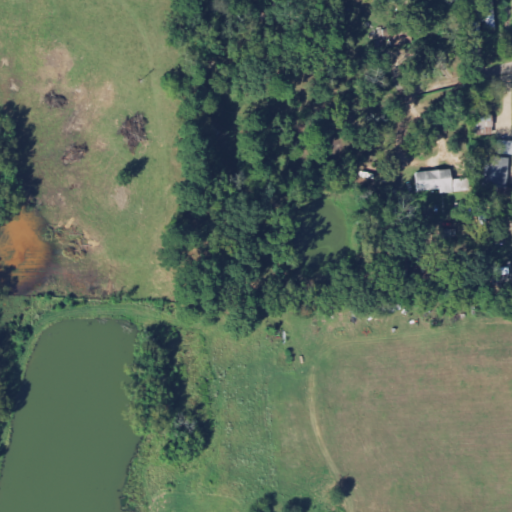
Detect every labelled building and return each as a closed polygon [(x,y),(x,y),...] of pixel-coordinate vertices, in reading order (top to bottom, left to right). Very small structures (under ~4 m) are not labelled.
[(485,0),(486,9),(479,9),(480,23),(488,22),(489,30),(497,30),(494,0),(485,0)] [(494,134),(494,117),(477,118),(477,135),(494,134)] [(486,158),(485,186),(508,187),(509,159),(486,158)] [(418,173),(419,192),(441,191),(441,194),(467,193),(467,180),(453,181),(453,172),(418,173)] [(511,273),(497,275),(498,285),(511,283),(511,273)]
